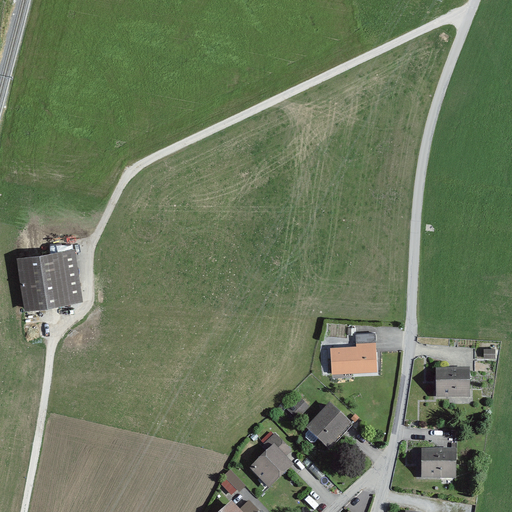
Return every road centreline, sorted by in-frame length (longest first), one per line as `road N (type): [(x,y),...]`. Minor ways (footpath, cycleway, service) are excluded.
road 1 (unclassified): [(476,0),(434,110),(420,178),(411,313)]
road 2 (residential): [(411,313),(387,465)]
